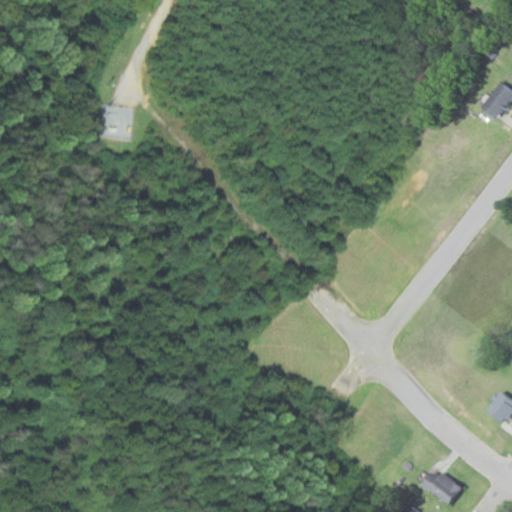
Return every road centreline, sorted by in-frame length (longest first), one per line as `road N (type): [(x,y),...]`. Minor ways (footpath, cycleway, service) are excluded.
road 1 (residential): [(511,484),(391,373),(319,288)]
road 2 (residential): [(511,168),(373,352)]
